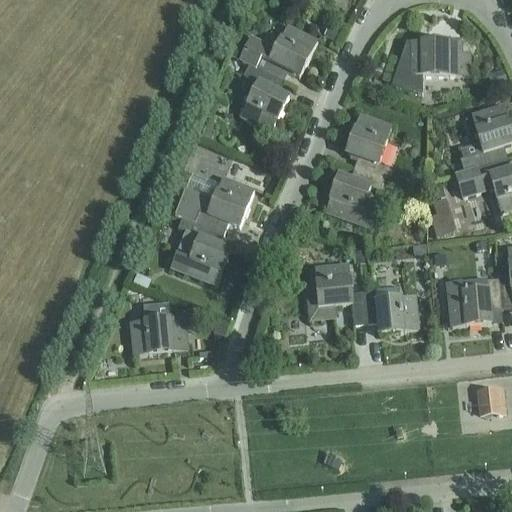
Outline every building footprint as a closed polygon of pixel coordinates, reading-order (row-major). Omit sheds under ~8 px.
[(322,36),(335,42),(342,30),(329,23),(322,36)] [(240,63),(249,67),(283,84),(289,74),(300,79),(317,45),(287,29),(275,53),(251,40),(245,52),(240,63)] [(461,45),(406,44),(392,86),(422,97),(422,78),(461,78),(461,77),(470,78),(471,56),(461,56),(461,45)] [(240,63),(245,52),(237,48),(232,58),(240,63)] [(244,78),(250,81),(244,93),(252,98),(241,120),(271,135),(289,100),(278,95),(283,84),(249,67),(244,78)] [(507,84),(502,71),(491,75),(496,88),(507,84)] [(453,177),(454,177),(507,161),(503,150),(511,146),(511,135),(504,109),(472,119),(477,138),(483,156),(460,162),(463,174),(453,177)] [(354,171),(384,182),(388,170),(378,167),(391,130),(359,119),(347,156),(358,160),(354,171)] [(211,142),(218,127),(217,127),(218,126),(211,122),(210,124),(209,123),(202,137),(211,142)] [(461,202),(493,193),(500,216),(511,212),(511,171),(510,172),(507,161),(454,177),(461,202)] [(326,215),(369,230),(377,206),(366,202),(371,189),(380,193),(384,182),(354,171),(350,182),(339,178),(326,215)] [(175,217),(183,220),(224,236),(228,225),(240,230),(254,194),(223,181),(214,203),(185,191),(175,217)] [(441,186),(429,190),(433,203),(445,199),(441,186)] [(456,235),(446,202),(433,206),(437,219),(431,221),(436,240),(456,235)] [(224,236),(183,220),(178,231),(186,234),(171,270),(217,288),(231,252),(220,247),(224,236)] [(475,242),(476,253),(487,251),(486,240),(475,242)] [(425,247),(412,248),(412,257),(426,256),(425,247)] [(510,280),(498,282),(501,313),(511,311),(511,252),(507,253),(510,280)] [(354,254),(355,266),(365,265),(364,253),(354,254)] [(354,328),(366,326),(363,295),(351,296),(351,288),(348,268),(315,272),(316,285),(306,286),(310,324),(335,321),(334,309),(352,307),(354,328)] [(147,292),(152,282),(137,275),(133,285),(147,292)] [(447,285),(450,310),(452,330),(491,326),(490,314),(501,313),(498,282),(486,283),(486,281),(447,285)] [(363,295),(366,326),(378,325),(379,337),(418,333),(416,313),(414,300),(400,302),(399,289),(376,292),(376,293),(363,295)] [(184,320),(131,325),(135,359),(187,354),(184,320)] [(229,326),(219,323),(214,336),(225,339),(229,326)] [(502,392),(478,395),(481,418),(505,415),(502,392)]
